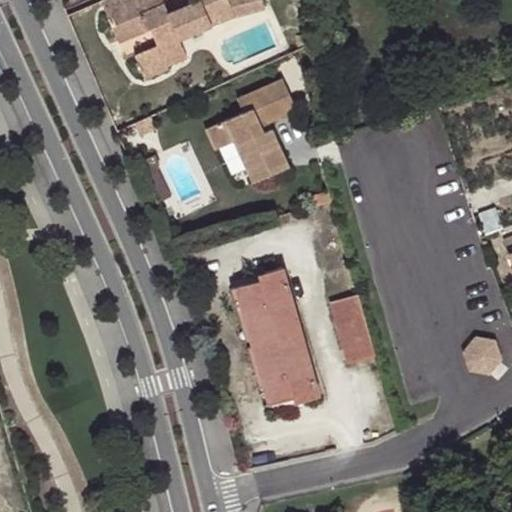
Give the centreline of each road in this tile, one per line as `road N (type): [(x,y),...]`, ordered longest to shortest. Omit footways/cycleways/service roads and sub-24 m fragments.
road 1 (tertiary): [(206,499),(161,320),(18,0)]
road 2 (tertiary): [(0,34),(132,328),(178,511)]
road 3 (unclassified): [(206,499),(396,455),(511,388)]
